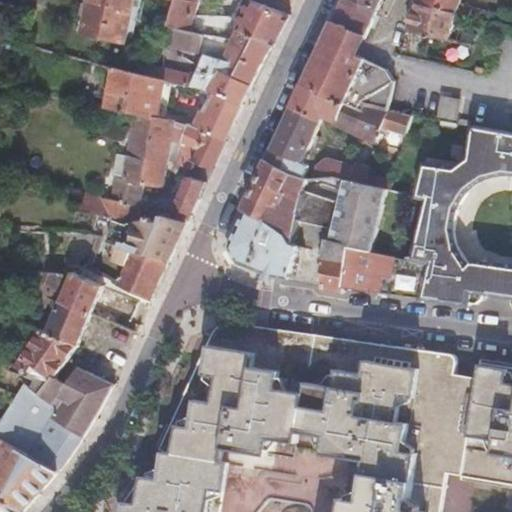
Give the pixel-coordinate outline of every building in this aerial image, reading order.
[(88,0),(80,34),(126,44),(137,0),(88,0)] [(232,38),(273,45),(290,16),(249,3),(237,27),(195,19),(201,0),(176,0),(176,3),(177,3),(170,27),(173,28),(201,32),(232,38)] [(344,0),(333,25),(332,26),(362,41),(363,40),(377,11),(353,0),(344,0)] [(353,0),(377,11),(382,0),(353,0)] [(484,21),(485,17),(487,14),(461,6),(463,0),(418,0),(418,2),(458,14),(480,20),(484,21)] [(448,40),(458,14),(418,2),(407,27),(427,33),(448,40)] [(332,26),(305,84),(358,110),(360,107),(387,111),(392,82),(386,66),(357,51),(362,41),(332,26)] [(427,33),(407,27),(398,48),(418,53),(427,33)] [(197,51),(201,32),(173,28),(169,46),(197,51)] [(138,63),(135,75),(161,80),(173,82),(206,89),(219,94),(243,104),(261,65),(273,45),(232,38),(222,59),(207,54),(198,73),(138,63)] [(135,75),(116,71),(108,110),(135,115),(164,120),(173,82),(161,80),(135,75)] [(305,84),(268,160),(302,177),(308,164),(302,161),(314,138),(324,113),(335,118),(333,122),(377,140),(380,129),(407,134),(412,116),(387,111),(360,107),(358,110),(305,84)] [(196,128),(225,141),(239,113),(243,104),(219,94),(217,100),(210,102),(196,128)] [(458,101),(441,98),(437,118),(454,121),(458,101)] [(119,220),(133,219),(135,205),(142,184),(160,189),(169,159),(193,171),(196,165),(210,173),(225,141),(196,128),(188,124),(164,120),(135,115),(119,178),(113,176),(107,201),(79,194),(76,205),(75,209),(119,220)] [(415,200),(422,201),(407,263),(429,266),(422,298),(471,305),(480,297),(481,294),(509,298),(509,303),(511,307),(511,133),(473,127),(468,158),(452,168),(422,165),(416,196),(415,200)] [(336,176),(346,179),(366,184),(369,174),(370,168),(360,164),(355,168),(327,159),(315,163),(311,178),(336,176)] [(268,160),(244,210),(291,232),(293,234),(295,221),(334,226),(331,237),(326,236),(321,251),(349,255),(372,259),(386,189),(366,184),(346,179),(341,201),(300,189),(305,178),(302,177),(268,160)] [(366,184),(386,189),(390,190),(393,180),(369,174),(366,184)] [(166,217),(188,220),(197,199),(203,186),(186,183),(166,217)] [(279,278),(287,279),(297,248),(298,245),(296,243),(291,240),(293,234),(291,232),(244,210),(227,247),(237,264),(279,278)] [(135,255),(170,260),(188,220),(166,217),(156,215),(156,221),(141,220),(135,255)] [(321,251),(322,289),(342,293),(344,287),(349,255),(321,251)] [(117,287),(151,302),(160,283),(170,260),(135,255),(132,255),(125,268),(117,287)] [(349,255),(344,287),(422,298),(429,266),(407,263),(391,261),(372,259),(349,255)] [(59,301),(91,315),(104,287),(72,273),(59,301)] [(45,335),(77,345),(91,315),(59,301),(45,335)] [(311,326),(278,323),(231,316),(227,315),(221,316),(216,319),(214,322),(209,333),(201,350),(185,385),(154,452),(165,457),(163,463),(159,479),(144,477),(121,506),(119,511),(255,511),(261,505),(263,502),(267,499),(275,499),(280,502),(303,504),(305,506),(306,508),(306,511),(436,511),(440,491),(443,470),(456,472),(511,481),(511,360),(489,357),(487,375),(475,373),(464,371),(465,353),(458,352),(455,352),(452,352),(450,351),(423,347),(311,326)] [(50,379),(53,380),(77,345),(45,335),(28,330),(22,339),(30,344),(14,369),(49,382),(50,379)] [(0,441),(57,471),(111,386),(78,369),(67,387),(53,380),(50,379),(49,382),(38,396),(23,387),(18,396),(2,422),(0,421),(0,441)] [(0,501),(20,511),(23,511),(57,471),(0,441),(0,454),(2,455),(0,458),(0,501)] [(0,511),(20,511),(0,501),(0,511)]
